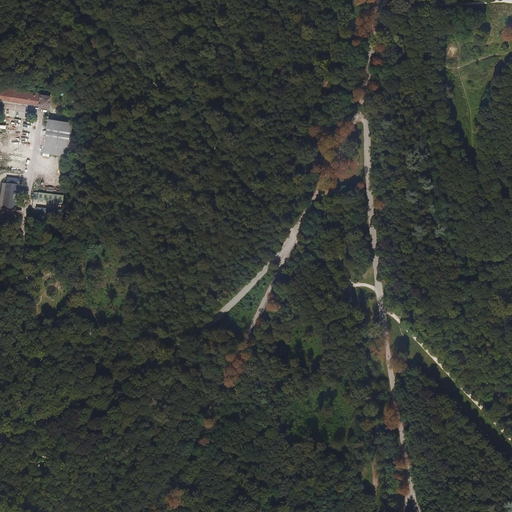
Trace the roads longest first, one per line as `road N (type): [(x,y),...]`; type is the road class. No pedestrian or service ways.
road 1 (track): [(287,248),(161,511)]
road 2 (track): [(70,0),(234,172)]
road 3 (track): [(234,172),(347,283)]
road 4 (track): [(380,301),(473,399)]
